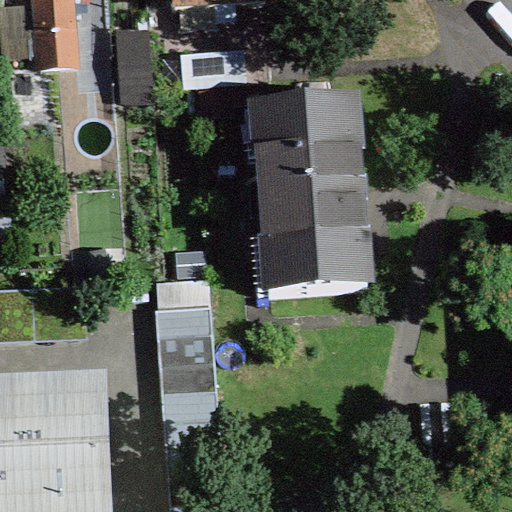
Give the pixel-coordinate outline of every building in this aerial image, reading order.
[(53,0),(36,0),(38,34),(56,33),(53,0)] [(71,0),(53,0),(56,33),(73,32),(71,0)] [(172,0),(173,13),(267,8),(266,0),(172,0)] [(75,57),(73,32),(56,33),(58,59),(75,57)] [(58,59),(56,33),(38,34),(41,83),(59,82),(58,59)] [(150,54),(126,56),(129,106),(153,104),(150,54)] [(353,112),(257,118),(269,300),(365,294),(353,112)] [(207,286),(159,289),(160,315),(209,312),(207,286)] [(86,292),(0,295),(0,346),(88,344),(86,292)] [(160,315),(156,315),(169,511),(224,511),(211,311),(209,312),(160,315)] [(0,511),(101,511),(98,408),(0,411),(0,511)]
